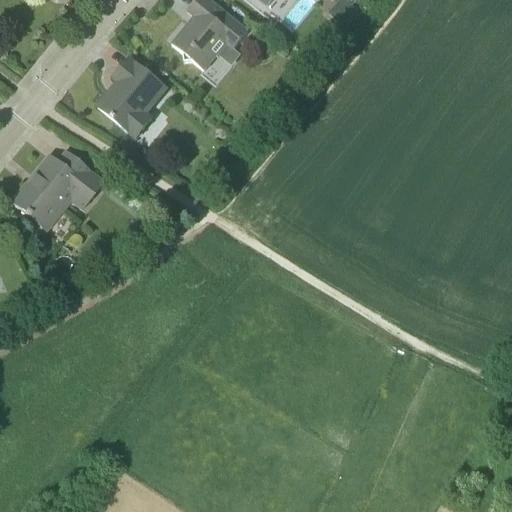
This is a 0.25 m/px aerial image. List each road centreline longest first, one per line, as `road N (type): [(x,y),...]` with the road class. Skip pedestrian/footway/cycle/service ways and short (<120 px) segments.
road 1 (track): [(211,218),(344,310),(511,392)]
road 2 (residential): [(211,218),(31,102)]
road 3 (residential): [(111,0),(31,102)]
